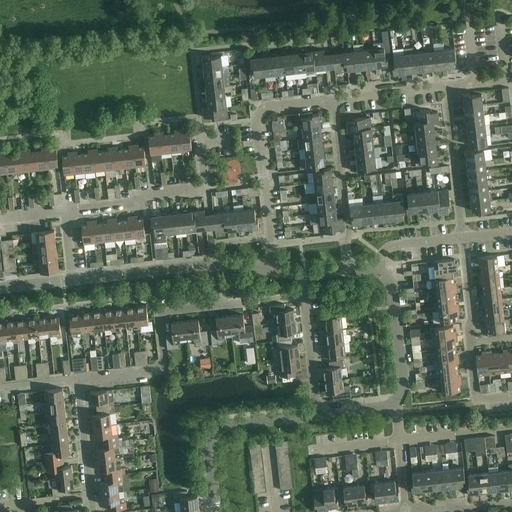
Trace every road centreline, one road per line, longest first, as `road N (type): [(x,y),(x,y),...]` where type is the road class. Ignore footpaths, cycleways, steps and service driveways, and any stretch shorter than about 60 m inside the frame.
road 1 (residential): [(64,210),(204,187),(191,50)]
road 2 (residential): [(267,233),(255,119),(264,105),(334,97)]
road 3 (residential): [(214,511),(209,453),(217,432),(313,416)]
road 4 (residential): [(462,238),(449,86)]
road 5 (residential): [(393,405),(401,391),(392,290),(374,272)]
road 6 (residential): [(77,379),(158,369),(157,308)]
road 7 (residential): [(212,264),(71,279)]
road 8 (residential): [(347,235),(334,97)]
road 9 (residential): [(92,511),(77,379)]
road 10 (residential): [(313,416),(301,293)]
